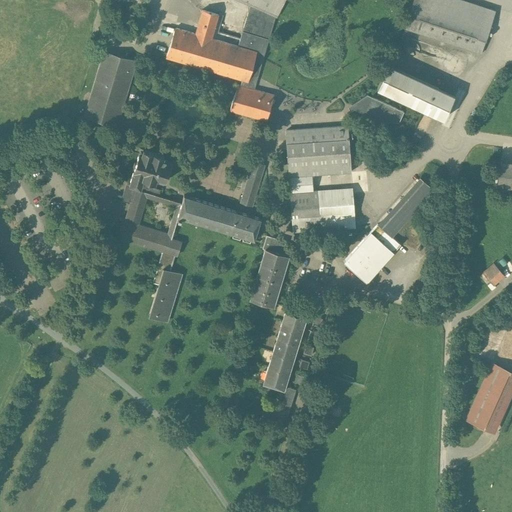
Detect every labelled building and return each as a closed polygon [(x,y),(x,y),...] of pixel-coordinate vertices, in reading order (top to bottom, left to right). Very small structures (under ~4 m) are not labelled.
[(240,0),(250,4),(238,44),(212,37),(218,14),(203,9),(196,32),(193,31),(185,61),(239,77),(230,108),(267,119),(274,94),(254,89),(275,15),(277,16),(284,0),(240,0)] [(495,10),(465,0),(413,0),(405,27),(406,28),(390,64),(388,63),(377,87),(443,117),(454,93),(397,67),(412,30),(482,52),(495,10)] [(142,16),(131,14),(129,20),(140,23),(142,16)] [(125,29),(114,25),(111,36),(122,39),(125,29)] [(193,31),(176,26),(167,56),(185,61),(193,31)] [(137,32),(125,29),(122,39),(134,43),(137,32)] [(135,60),(104,51),(85,115),(116,125),(135,60)] [(404,111),(366,94),(351,103),(355,108),(379,119),(399,121),(404,111)] [(319,111),(320,104),(311,103),(311,111),(319,111)] [(300,105),(301,113),(309,111),(308,104),(300,105)] [(347,126),(286,131),(285,131),(286,142),(288,176),(311,175),(350,171),(350,172),(351,172),(347,126)] [(253,127),(251,135),(272,139),(274,131),(253,127)] [(139,152),(137,161),(135,161),(133,167),(135,168),(130,183),(131,183),(129,187),(128,187),(127,191),(128,191),(126,197),(126,198),(131,199),(125,219),(123,218),(118,234),(163,247),(152,280),(158,282),(148,315),(166,321),(182,272),(171,268),(175,253),(178,253),(182,241),(172,238),(173,233),(139,223),(147,195),(139,193),(144,177),(156,181),(157,177),(166,179),(171,160),(164,158),(165,155),(164,152),(161,151),(158,153),(144,149),(143,153),(139,152)] [(253,161),(242,203),(253,206),(264,164),(253,161)] [(511,162),(500,161),(497,185),(511,187),(511,162)] [(311,175),(288,176),(290,192),(312,191),(311,175)] [(407,191),(378,224),(391,236),(433,189),(420,177),(407,191)] [(312,191),(290,192),(292,217),(353,212),(351,187),(312,191)] [(261,218),(185,195),(179,216),(255,238),(261,218)] [(353,212),(292,217),(293,231),(354,226),(353,212)] [(378,224),(344,261),(367,282),(401,244),(391,236),(378,224)] [(286,239),(267,234),(263,247),(265,247),(250,298),(274,305),(289,253),(283,252),(286,239)] [(493,264),(484,272),(492,281),(501,273),(493,264)] [(308,313),(287,307),(283,321),(304,327),(308,313)] [(323,318),(316,315),(313,323),(321,326),(323,318)] [(304,327),(283,321),(278,336),(299,342),(304,327)] [(319,332),(311,330),(309,337),(317,340),(319,332)] [(299,342),(278,336),(274,350),(295,357),(299,342)] [(315,347),(307,344),(304,352),(312,354),(315,347)] [(295,357),(274,350),(269,365),(290,371),(295,357)] [(310,361),(302,359),(300,367),(308,369),(310,361)] [(511,382),(511,371),(493,363),(468,419),(491,429),(511,382)] [(290,371),(269,365),(264,383),(284,389),(286,386),(290,371)] [(305,376),(298,374),(295,381),(303,384),(305,376)] [(297,389),(286,386),(284,389),(278,410),(289,413),(297,389)] [(277,410),(265,407),(263,413),(275,417),(275,416),(277,410)] [(289,413),(278,410),(277,410),(275,416),(287,420),(289,413)]
